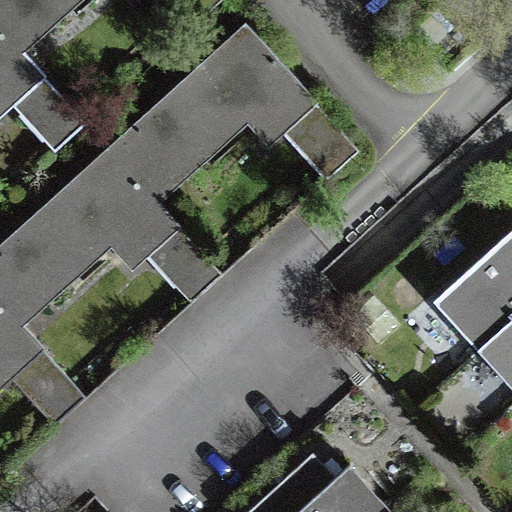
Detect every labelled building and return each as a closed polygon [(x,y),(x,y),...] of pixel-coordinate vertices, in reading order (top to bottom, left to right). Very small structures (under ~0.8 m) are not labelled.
[(0,0),(0,9),(34,47),(86,0),(175,0),(194,21),(217,0),(0,0)] [(0,118),(1,119),(17,105),(56,149),(95,116),(34,47),(0,9),(0,118)] [(111,141),(160,196),(246,118),(265,138),(285,121),(327,167),(361,137),(250,16),(185,74),(111,141)] [(229,272),(160,196),(111,141),(51,195),(0,241),(0,291),(25,319),(115,238),(136,262),(150,249),(197,300),(229,272)] [(511,227),(432,299),(478,350),(511,318),(511,227)] [(91,391),(25,319),(0,291),(0,388),(19,371),(61,418),(91,391)] [(511,318),(478,350),(511,387),(511,318)] [(392,511),(394,511),(349,462),(336,474),(314,450),(244,511),(392,511)]
